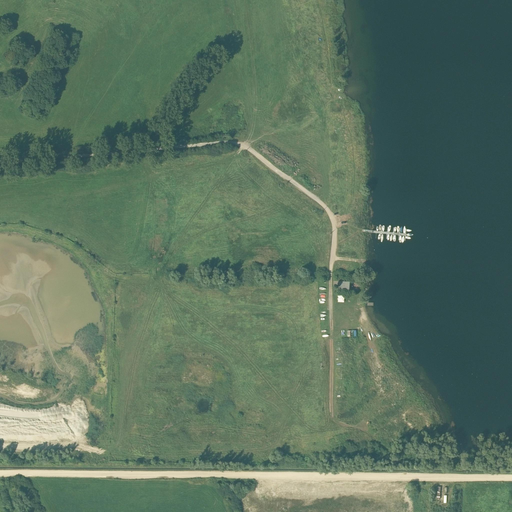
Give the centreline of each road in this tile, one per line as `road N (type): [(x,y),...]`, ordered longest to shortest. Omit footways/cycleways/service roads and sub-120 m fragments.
road 1 (track): [(0,164),(221,142),(249,148),(331,217),(331,382)]
road 2 (track): [(0,472),(511,477)]
